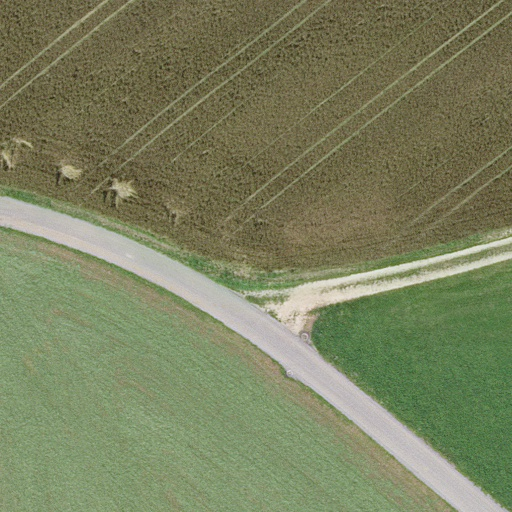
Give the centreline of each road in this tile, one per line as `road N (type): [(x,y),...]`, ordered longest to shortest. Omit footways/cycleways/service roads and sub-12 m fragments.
road 1 (track): [(479,511),(228,310),(119,251),(0,215)]
road 2 (track): [(511,249),(341,299),(289,356)]
